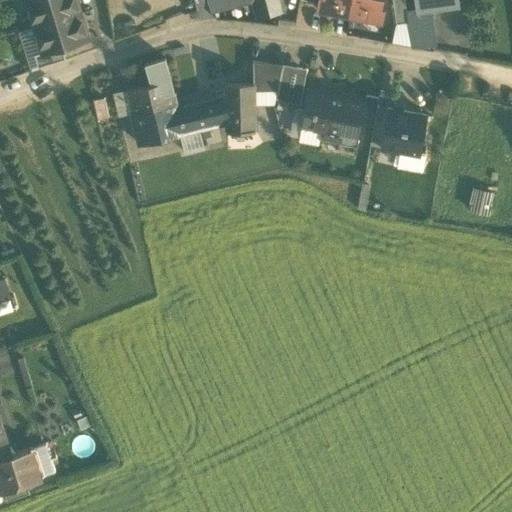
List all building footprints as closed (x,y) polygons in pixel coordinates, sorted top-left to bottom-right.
[(34,12),(30,0),(25,0),(30,13),(34,12)] [(30,13),(34,27),(80,13),(76,0),(30,0),(34,12),(30,13)] [(278,0),(210,0),(213,8),(242,0),(253,0),(258,14),(281,8),(278,0)] [(338,10),(350,13),(352,0),(320,0),(318,11),(337,14),(338,10)] [(352,0),(350,13),(363,15),(362,19),(381,22),(384,0),(352,0)] [(392,0),(396,23),(408,22),(406,11),(404,0),(392,0)] [(458,5),(456,0),(416,0),(418,10),(430,8),(458,5)] [(430,8),(418,10),(406,11),(408,22),(411,47),(435,44),(430,8)] [(34,27),(38,40),(42,39),(46,52),(62,48),(88,39),(80,13),(34,27)] [(408,22),(396,23),(392,44),(411,47),(408,22)] [(38,40),(34,27),(18,31),(30,70),(38,68),(34,55),(42,53),(38,40)] [(34,55),(38,68),(65,59),(62,48),(46,52),(42,54),(42,53),(34,55)] [(126,91),(132,114),(177,104),(164,59),(144,64),(151,85),(126,91)] [(254,83),(254,91),(278,90),(282,67),(253,62),(253,83),(254,83)] [(283,64),(282,67),(278,90),(276,99),(299,103),(306,68),(283,64)] [(226,96),(214,99),(220,124),(226,122),(227,131),(255,131),(255,105),(254,91),(254,83),(253,83),(225,83),(226,96)] [(278,90),(254,91),(255,105),(275,105),(276,99),(278,90)] [(132,114),(126,91),(113,94),(119,117),(132,114)] [(320,139),(357,146),(362,117),(365,103),(307,92),(304,110),(304,111),(301,125),(321,129),(320,139)] [(366,94),(365,103),(362,117),(374,119),(377,96),(366,94)] [(93,101),(97,120),(108,118),(104,98),(93,101)] [(199,129),(220,124),(214,99),(178,109),(177,104),(132,114),(139,144),(179,134),(199,129)] [(370,144),(381,146),(388,107),(377,105),(374,121),(370,144)] [(381,146),(400,149),(421,153),(427,114),(388,107),(381,146)] [(321,129),(301,125),(298,142),(318,145),(320,139),(321,129)] [(199,129),(179,134),(184,152),(203,147),(199,129)] [(426,154),(421,153),(400,149),(397,165),(423,170),(426,154)] [(467,212),(487,216),(492,189),(472,186),(467,212)] [(5,278),(0,279),(0,301),(11,298),(5,278)] [(0,456),(12,452),(0,412),(0,456)] [(31,446),(12,452),(0,456),(0,480),(3,489),(25,481),(40,476),(31,446)] [(3,489),(6,501),(29,493),(25,481),(3,489)]
